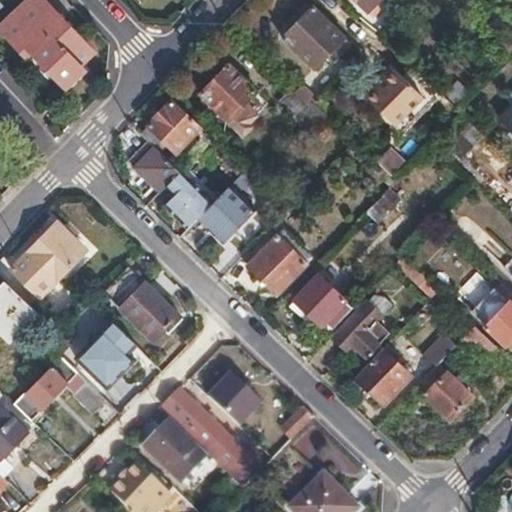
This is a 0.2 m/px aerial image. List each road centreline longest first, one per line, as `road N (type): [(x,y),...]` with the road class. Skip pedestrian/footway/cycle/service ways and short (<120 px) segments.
road 1 (unclassified): [(26,511),(229,310)]
road 2 (residential): [(430,504),(229,310)]
road 3 (residential): [(229,310),(73,156)]
road 4 (residential): [(159,67),(73,156)]
